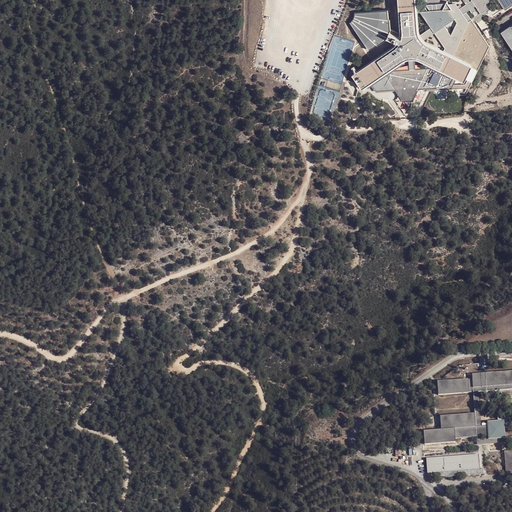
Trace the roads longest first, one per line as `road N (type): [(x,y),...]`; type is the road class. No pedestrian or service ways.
road 1 (track): [(302,194),(295,242),(278,270),(182,360),(185,370),(226,362),(260,390),(261,417),(213,511)]
road 2 (track): [(302,194),(275,230),(252,243),(116,299),(61,359),(0,335)]
